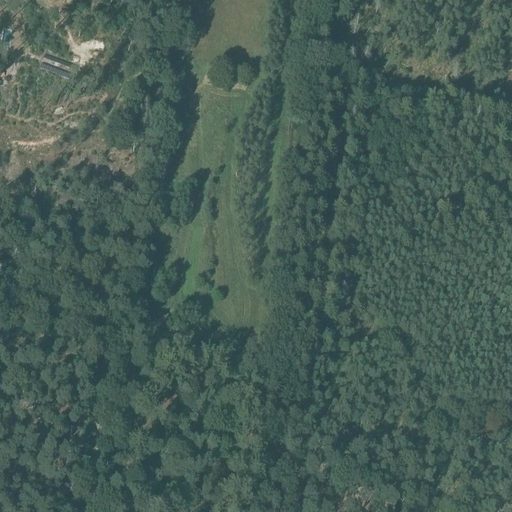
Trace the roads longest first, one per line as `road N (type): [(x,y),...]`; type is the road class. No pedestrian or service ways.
road 1 (track): [(511,99),(345,82),(320,329),(404,333),(413,341),(418,393),(511,400)]
road 2 (track): [(0,290),(114,312),(84,511)]
